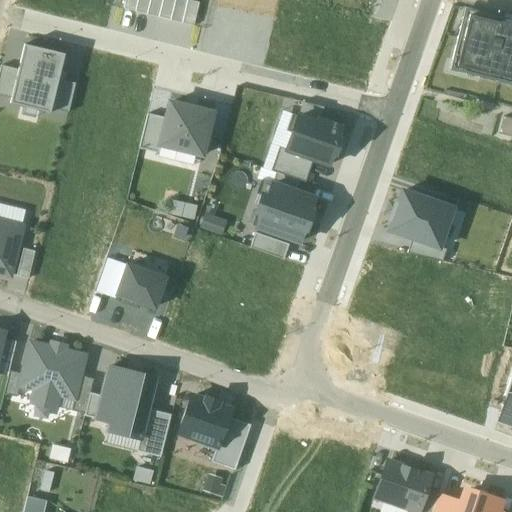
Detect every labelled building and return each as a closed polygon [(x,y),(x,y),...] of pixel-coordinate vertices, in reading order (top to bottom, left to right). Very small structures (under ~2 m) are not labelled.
[(126,0),(124,9),(159,18),(163,0),(126,0)] [(199,4),(184,0),(163,0),(159,18),(193,26),(199,4)] [(511,18),(463,7),(448,71),(511,86),(511,18)] [(12,100),(10,105),(51,115),(52,111),(59,81),(65,55),(25,45),(19,71),(12,100)] [(0,72),(0,96),(12,100),(19,71),(1,67),(0,72)] [(76,85),(59,81),(52,111),(69,115),(76,85)] [(291,138),(287,151),(313,160),(329,166),(333,154),(335,154),(340,141),(338,140),(341,129),(319,122),(325,108),(303,102),(291,138)] [(214,115),(170,104),(165,123),(159,144),(164,146),(203,156),(214,115)] [(499,134),(511,137),(511,117),(503,115),(499,134)] [(165,123),(150,119),(142,151),(161,156),(164,146),(159,144),(165,123)] [(305,183),(313,160),(287,151),(280,148),(272,172),(299,181),(305,183)] [(257,179),(273,184),(295,192),(299,181),(272,172),(261,168),(257,179)] [(256,227),(299,242),(303,230),(306,231),(313,213),(310,212),(314,199),(295,192),(273,184),(268,198),(262,196),(256,214),(261,215),(256,227)] [(412,239),(438,249),(439,247),(452,210),(403,192),(398,205),(396,204),(390,221),(392,221),(389,231),(412,239)] [(191,219),(194,205),(169,199),(166,213),(191,219)] [(200,213),(196,227),(218,233),(222,219),(200,213)] [(23,227),(0,221),(0,274),(10,277),(23,227)] [(257,235),(251,251),(285,262),(290,246),(257,235)] [(412,239),(408,254),(442,262),(446,250),(439,247),(438,249),(412,239)] [(17,277),(28,280),(35,253),(24,250),(17,277)] [(128,266),(118,294),(117,295),(154,308),(164,279),(128,266)] [(16,344),(1,341),(0,346),(0,376),(8,378),(16,344)] [(49,347),(31,343),(23,375),(21,385),(36,388),(33,401),(58,407),(61,394),(75,397),(79,377),(84,355),(65,351),(66,346),(50,342),(49,347)] [(153,379),(108,368),(101,398),(96,421),(107,423),(106,429),(140,437),(153,379)] [(17,397),(23,375),(12,372),(10,371),(4,393),(17,397)] [(511,374),(511,375),(504,397),(507,397),(499,420),(511,424),(511,374)] [(92,380),(79,377),(73,410),(85,412),(92,380)] [(96,421),(101,398),(90,395),(84,418),(96,421)] [(179,434),(218,447),(228,418),(231,411),(192,398),(179,434)] [(147,412),(137,453),(162,459),(171,418),(147,412)] [(251,426),(228,418),(218,447),(212,464),(235,472),(251,426)] [(52,446),(49,458),(66,462),(69,450),(52,446)] [(375,498),(414,511),(419,511),(427,490),(432,477),(387,462),(375,498)] [(136,469),(133,480),(149,484),(152,472),(136,469)] [(47,491),(51,472),(41,470),(38,489),(47,491)] [(209,476),(204,490),(222,497),(225,487),(220,485),(222,480),(209,476)] [(432,511),(439,494),(427,490),(419,511),(432,511)] [(498,511),(501,502),(470,491),(465,503),(462,511),(498,511)] [(462,511),(465,503),(439,494),(432,511),(462,511)] [(28,498),(24,511),(44,511),(47,503),(28,498)]
